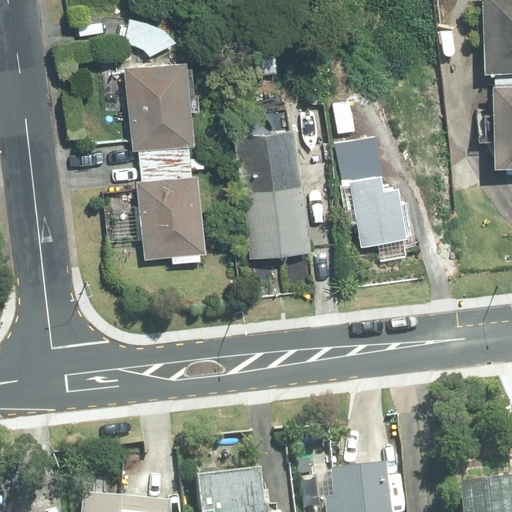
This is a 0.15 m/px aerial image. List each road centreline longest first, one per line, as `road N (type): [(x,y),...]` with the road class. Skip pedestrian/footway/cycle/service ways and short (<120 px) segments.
road 1 (tertiary): [(57,375),(511,329)]
road 2 (tertiary): [(6,0),(57,375)]
